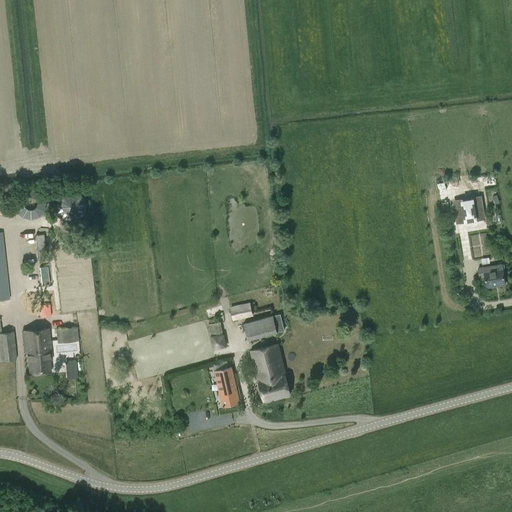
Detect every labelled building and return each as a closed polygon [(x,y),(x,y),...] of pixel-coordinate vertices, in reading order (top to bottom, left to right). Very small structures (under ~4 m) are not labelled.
[(85,190),(62,191),(63,218),(86,217),(85,190)] [(476,219),(472,199),(454,202),(457,222),(476,219)] [(23,201),(16,207),(30,222),(42,211),(37,205),(31,210),(23,201)] [(458,225),(459,235),(468,234),(467,230),(487,228),(486,219),(465,221),(465,224),(458,225)] [(0,298),(9,298),(2,232),(0,231),(0,298)] [(44,233),(36,234),(40,259),(49,257),(44,233)] [(503,264),(477,268),(479,278),(485,277),(486,289),(506,286),(503,264)] [(41,285),(55,285),(54,273),(40,273),(41,285)] [(234,319),(253,314),(250,303),(231,307),(234,319)] [(277,332),(273,316),(244,323),(248,339),(277,332)] [(212,348),(226,347),(223,321),(210,323),(212,348)] [(0,360),(16,359),(12,331),(1,332),(0,325),(0,360)] [(59,352),(79,350),(77,326),(57,328),(59,352)] [(50,360),(52,360),(49,328),(23,330),(25,352),(28,352),(30,374),(51,372),(50,360)] [(264,400),(290,393),(277,343),(251,350),(264,400)] [(75,361),(67,362),(68,370),(76,369),(75,361)] [(232,367),(228,368),(215,371),(223,406),(239,403),(232,367)]
